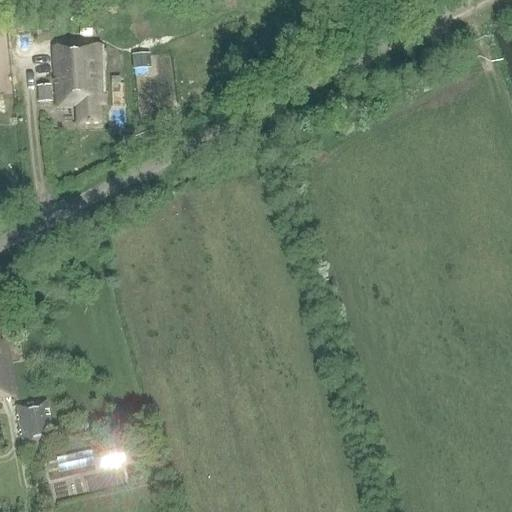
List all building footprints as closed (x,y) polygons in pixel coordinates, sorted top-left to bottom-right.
[(98,106),(102,106),(99,47),(53,49),(56,108),(77,107),(78,125),(98,124),(98,106)] [(134,65),(150,65),(150,54),(134,54),(134,65)] [(49,87),(37,87),(38,103),(50,103),(49,87)] [(11,399),(13,398),(4,342),(0,342),(0,400),(10,399),(11,399)] [(14,406),(22,449),(54,444),(46,401),(14,406)] [(89,489),(89,467),(98,468),(98,455),(77,455),(76,471),(70,471),(69,489),(89,489)]
